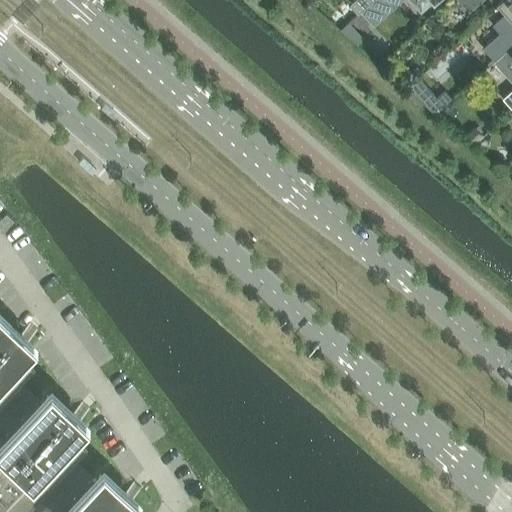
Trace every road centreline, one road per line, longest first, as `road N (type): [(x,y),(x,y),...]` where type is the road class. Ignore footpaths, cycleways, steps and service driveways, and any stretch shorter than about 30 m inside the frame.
road 1 (secondary): [(0,53),(511,509)]
road 2 (secondary): [(511,375),(87,0)]
